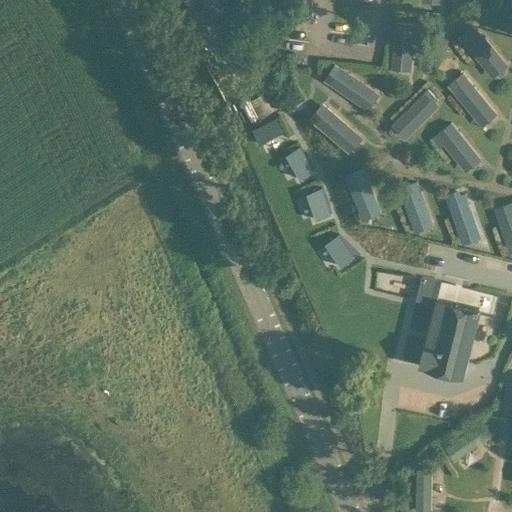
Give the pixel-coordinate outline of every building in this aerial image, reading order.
[(413,70),(418,23),(398,21),(393,68),(413,70)] [(464,41),(495,78),(510,64),(480,28),(464,41)] [(330,82),(369,110),(381,93),(342,66),(330,82)] [(453,89),(484,126),(499,112),(469,76),(453,89)] [(407,138),(441,104),(426,91),(393,124),(407,138)] [(316,122),(352,152),(365,137),(329,106),(316,122)] [(255,141),(284,130),(278,114),(249,126),(255,141)] [(437,134),(467,171),(482,158),(453,121),(437,134)] [(315,167),(321,163),(308,140),(302,144),(315,167)] [(287,152),(301,176),(314,168),(300,144),(287,152)] [(347,174),(363,219),(382,212),(366,167),(347,174)] [(400,187),(416,232),(435,225),(419,180),(400,187)] [(316,217),(331,213),(324,185),(308,189),(316,217)] [(448,199),(464,243),(483,236),(467,192),(448,199)] [(511,201),(496,208),(511,252),(511,201)] [(342,264),(354,256),(339,232),(326,240),(342,264)] [(464,375),(474,333),(480,310),(494,314),(500,292),(441,280),(435,278),(435,276),(423,273),(417,297),(436,303),(431,322),(420,364),(464,375)] [(448,446),(457,460),(491,435),(482,422),(448,446)] [(433,511),(432,470),(416,470),(416,511),(433,511)]
